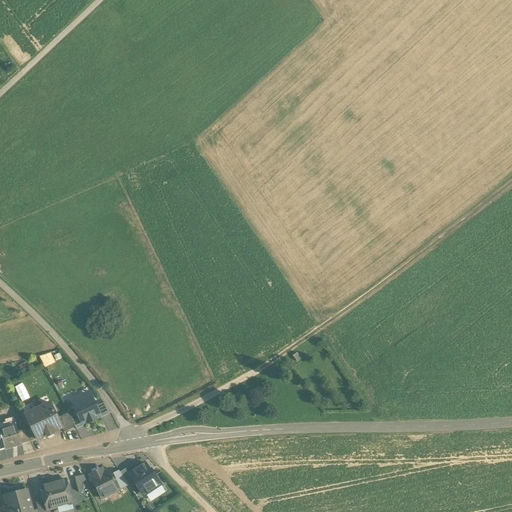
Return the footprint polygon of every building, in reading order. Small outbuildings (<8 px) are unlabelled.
[(78,409),(85,423),(102,414),(97,405),(90,390),(73,399),(78,409)] [(97,405),(102,414),(110,410),(104,402),(97,405)] [(57,419),(50,404),(25,416),(31,428),(36,439),(37,440),(46,436),(47,438),(53,435),(52,433),(62,429),(57,419)] [(75,428),(85,423),(78,409),(68,414),(75,428)] [(68,414),(57,419),(62,429),(64,433),(75,428),(68,414)] [(12,419),(6,421),(5,420),(4,421),(5,423),(0,423),(0,428),(7,426),(8,429),(16,427),(15,424),(13,418),(12,418),(12,419)] [(16,427),(8,429),(7,426),(0,428),(0,434),(4,449),(21,444),(17,432),(16,427)] [(36,439),(31,428),(25,431),(30,442),(31,442),(36,439)] [(25,431),(25,430),(17,432),(21,444),(30,442),(25,431)] [(144,464),(137,469),(137,470),(134,472),(133,471),(129,474),(128,474),(135,484),(143,497),(160,485),(150,471),(149,472),(144,464)] [(129,474),(125,469),(119,473),(128,486),(129,488),(135,484),(128,474),(129,474)] [(109,470),(103,473),(102,470),(90,475),(101,499),(119,491),(111,475),(109,470)] [(119,473),(118,471),(111,475),(119,491),(128,486),(119,473)] [(88,487),(83,476),(74,478),(78,493),(83,491),(82,488),(88,487)] [(65,480),(40,487),(44,501),(47,511),(50,510),(57,508),(56,505),(70,501),(71,504),(72,504),(65,480)] [(26,491),(5,497),(8,511),(31,511),(32,511),(26,491)] [(44,501),(36,503),(37,511),(50,511),(50,510),(47,511),(44,501)]
